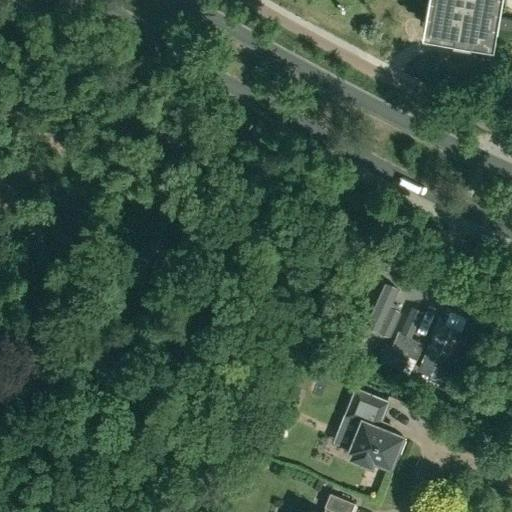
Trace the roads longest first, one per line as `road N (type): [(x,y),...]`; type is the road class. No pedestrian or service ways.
road 1 (primary): [(101,0),(372,166),(511,233)]
road 2 (primary): [(511,170),(190,0)]
road 3 (residential): [(410,511),(435,463),(511,479)]
